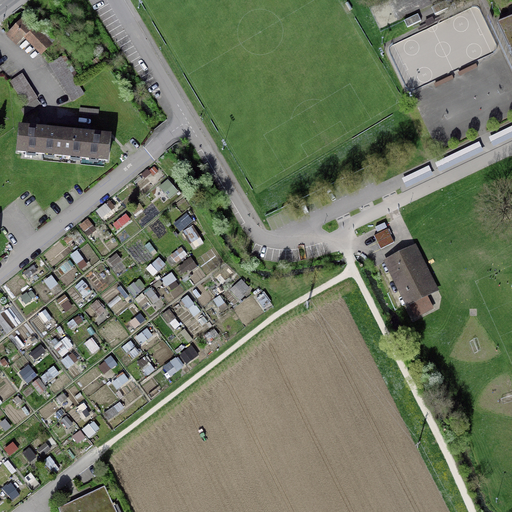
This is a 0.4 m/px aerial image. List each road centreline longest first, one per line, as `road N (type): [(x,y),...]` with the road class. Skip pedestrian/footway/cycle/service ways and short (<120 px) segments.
road 1 (residential): [(188,120),(256,232),(284,244),(335,231),(511,149)]
road 2 (track): [(471,511),(354,269)]
road 3 (residential): [(0,272),(188,120)]
road 4 (track): [(286,308),(100,449)]
road 5 (residential): [(115,0),(188,120)]
